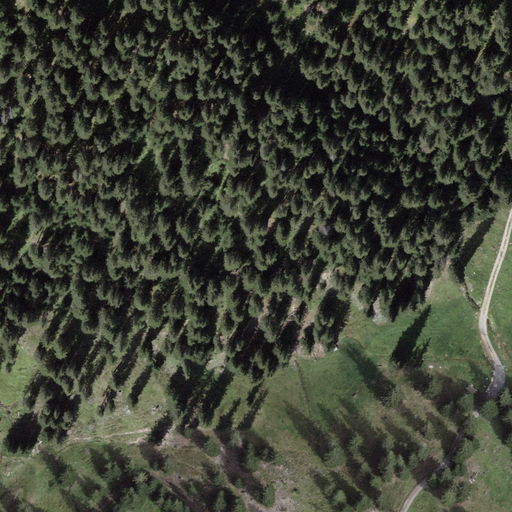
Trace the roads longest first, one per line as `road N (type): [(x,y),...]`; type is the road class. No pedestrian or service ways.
road 1 (track): [(511,221),(484,310),(496,367),(492,388),(406,511)]
road 2 (track): [(211,511),(139,476),(94,511)]
